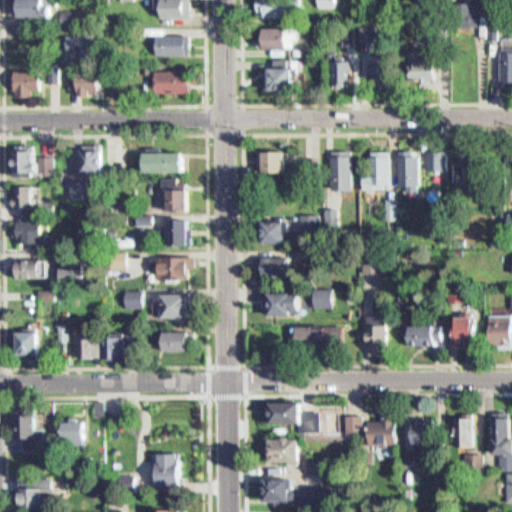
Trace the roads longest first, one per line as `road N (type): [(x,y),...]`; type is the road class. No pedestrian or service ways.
road 1 (residential): [(221,511),(217,0)]
road 2 (residential): [(215,111),(511,111)]
road 3 (residential): [(511,370),(217,373)]
road 4 (residential): [(217,373),(0,374)]
road 5 (residential): [(215,111),(0,117)]
